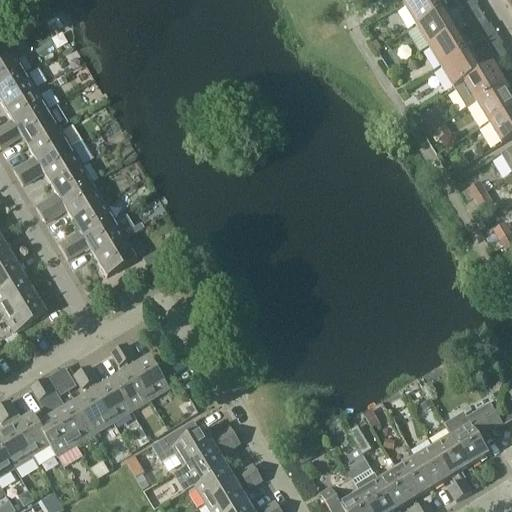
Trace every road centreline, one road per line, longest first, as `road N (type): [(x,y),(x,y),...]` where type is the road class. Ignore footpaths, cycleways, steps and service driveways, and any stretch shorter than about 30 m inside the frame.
road 1 (residential): [(95,337),(162,300),(217,407),(239,412),(297,511)]
road 2 (residential): [(95,337),(0,178)]
